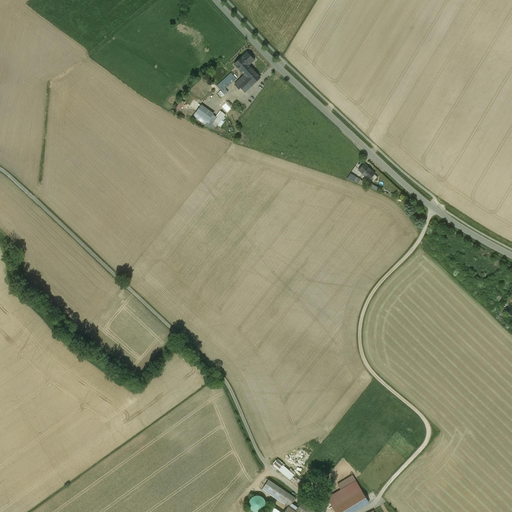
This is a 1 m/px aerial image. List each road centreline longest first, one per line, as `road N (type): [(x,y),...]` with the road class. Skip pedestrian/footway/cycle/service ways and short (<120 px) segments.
road 1 (unclassified): [(0,169),(221,376),(260,460),(324,511)]
road 2 (unclassified): [(215,0),(408,188),(511,255)]
road 3 (track): [(432,208),(414,249),(371,294),(359,330),(369,368),(422,417),(428,438),(360,511)]
